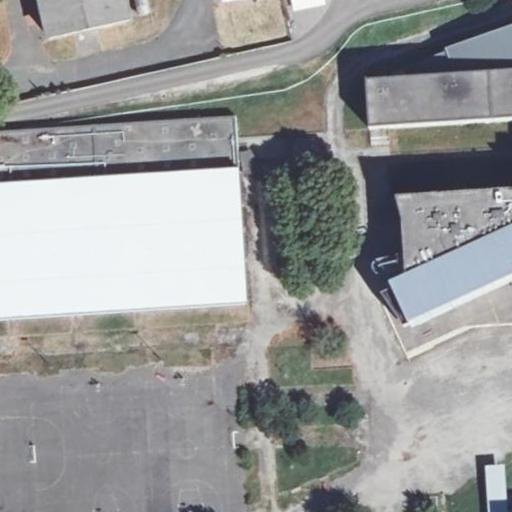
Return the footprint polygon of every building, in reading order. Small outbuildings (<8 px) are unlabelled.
[(44,0),(53,35),(49,35),(50,38),(131,20),(130,17),(127,18),(122,0),(44,0)] [(128,0),(133,17),(150,13),(146,0),(128,0)] [(511,27),(447,48),(450,54),(421,64),(426,76),(366,82),(370,130),(511,120),(511,27)] [(237,117),(0,131),(0,310),(7,310),(8,316),(20,315),(20,310),(71,306),(71,312),(83,311),(83,306),(134,302),(134,308),(147,307),(146,302),(249,295),(248,276),(237,117)] [(511,192),(477,195),(406,200),(407,217),(440,214),(442,237),(409,239),(411,276),(395,284),(414,326),(511,280),(511,192)] [(407,217),(409,239),(442,237),(440,214),(407,217)]
